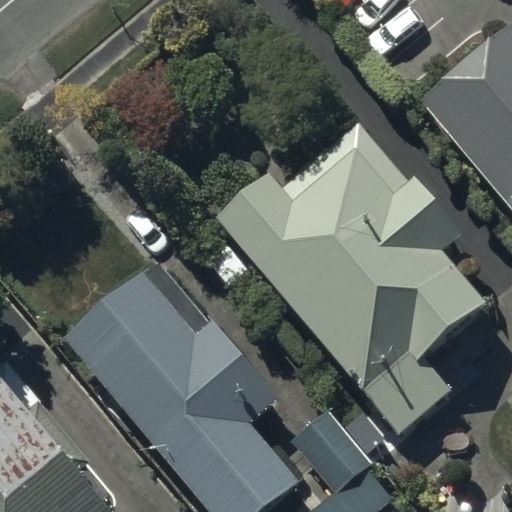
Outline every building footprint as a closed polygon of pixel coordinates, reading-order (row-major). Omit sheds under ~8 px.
[(511,40),(426,109),(511,212),(511,40)] [(277,186),(225,231),(406,445),(458,401),(430,368),(491,317),(449,266),(471,248),(422,190),(415,196),(365,137),(290,201),(277,186)] [(149,284),(70,349),(205,511),(280,511),(305,493),(256,434),(287,409),(212,318),(199,314),(184,326),(149,284)] [(45,412),(10,373),(0,381),(0,511),(111,511),(35,421),(45,412)] [(334,419),(296,448),(339,501),(325,511),(392,511),(402,504),(334,419)]
